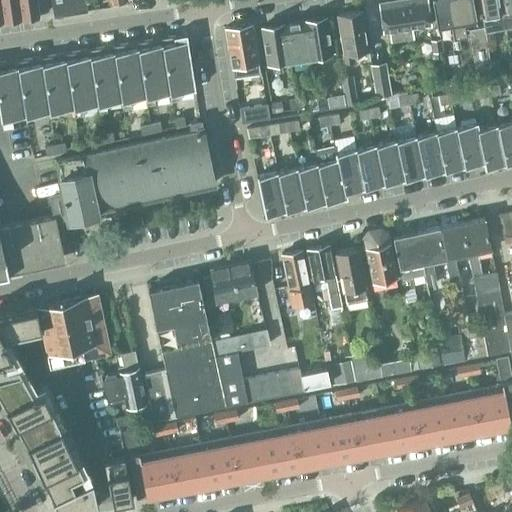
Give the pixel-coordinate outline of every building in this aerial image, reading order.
[(18,0),(0,0),(3,20),(21,18),(18,0)] [(46,0),(18,0),(21,18),(40,15),(39,12),(48,10),(46,0)] [(84,0),(50,0),(54,16),(86,10),(84,0)] [(383,31),(389,30),(391,42),(414,38),(412,27),(431,24),(427,0),(393,0),(378,2),(383,31)] [(460,37),(452,0),(432,0),(437,25),(447,23),(449,39),(460,37)] [(473,0),(452,0),(460,37),(466,36),(464,20),(476,19),(473,0)] [(503,12),(501,13),(498,0),(479,0),(483,27),(484,31),(506,28),(503,12)] [(511,0),(502,0),(505,12),(511,10),(511,0)] [(353,52),(369,49),(362,10),(337,14),(346,62),(354,60),(353,52)] [(326,16),(304,19),(310,57),(332,54),(326,16)] [(304,19),(283,22),(289,60),(310,57),(304,19)] [(289,60),(283,22),(261,26),(267,64),(289,60)] [(225,27),(232,67),(257,63),(251,23),(225,27)] [(483,27),(469,29),(477,77),(491,74),(484,31),(483,27)] [(0,115),(1,119),(195,88),(186,33),(160,37),(6,61),(0,62),(0,115)] [(441,55),(442,65),(461,62),(459,51),(441,55)] [(371,64),(376,96),(390,94),(385,62),(371,64)] [(341,76),(345,104),(358,101),(353,74),(341,76)] [(499,83),(489,85),(491,94),(501,92),(499,83)] [(491,94),(489,85),(479,87),(480,96),(491,94)] [(459,91),(449,92),(450,102),(460,100),(459,91)] [(450,102),(449,92),(438,94),(440,103),(450,102)] [(417,93),(408,95),(409,104),(419,102),(417,93)] [(409,104),(408,95),(397,97),(399,106),(409,104)] [(301,96),(294,97),(296,109),(303,107),(301,96)] [(296,109),(294,97),(288,98),(290,109),(296,109)] [(239,106),(241,121),(241,122),(245,122),(269,118),(269,117),(266,102),(264,102),(239,106)] [(378,105),(368,107),(370,116),(380,115),(378,105)] [(370,116),(368,107),(358,109),(360,118),(370,116)] [(338,113),(328,114),(329,123),(340,122),(338,113)] [(329,123),(328,114),(318,116),(319,125),(329,123)] [(174,117),(176,127),(185,124),(183,115),(174,117)] [(298,119),(287,121),(289,130),(299,128),(298,119)] [(511,119),(497,122),(506,162),(511,160),(511,119)] [(214,183),(200,120),(190,123),(191,130),(55,160),(62,191),(50,193),(53,214),(55,214),(55,217),(67,214),(68,219),(98,212),(97,208),(214,183)] [(160,120),(150,123),(152,132),(162,129),(160,120)] [(477,120),(456,125),(464,165),(483,161),(484,161),(477,127),(478,126),(477,120)] [(289,130),(287,121),(278,122),(279,131),(289,130)] [(497,122),(478,126),(477,127),(484,161),(483,161),(484,167),(506,162),(497,122)] [(152,132),(150,123),(140,125),(142,134),(152,132)] [(258,126),(260,135),(269,133),(268,124),(258,126)] [(456,125),(436,129),(444,169),(464,165),(456,125)] [(436,129),(416,134),(424,174),(444,169),(436,129)] [(112,131),(102,133),(104,142),(114,140),(112,131)] [(104,142),(102,133),(92,135),(94,144),(104,142)] [(416,134),(396,138),(404,178),(424,174),(416,134)] [(396,138),(376,142),(384,182),(404,178),(396,138)] [(64,141),(54,143),(56,152),(66,150),(64,141)] [(376,142),(356,146),(364,186),(384,182),(376,142)] [(56,152),(54,143),(44,146),(46,155),(56,152)] [(334,151),(336,157),(337,157),(344,191),(346,190),(364,186),(356,146),(334,151)] [(337,157),(336,157),(317,161),(325,201),(347,196),(346,190),(344,191),(337,157)] [(317,161),(297,165),(306,205),(325,201),(317,161)] [(297,165),(277,170),(286,209),(306,205),(297,165)] [(286,209),(277,170),(256,174),(265,214),(286,209)] [(475,293),(487,354),(510,350),(511,359),(511,210),(497,213),(502,235),(511,233),(511,238),(511,310),(504,313),(499,289),(476,293),(475,293)] [(0,273),(65,260),(55,217),(55,214),(53,214),(0,225),(0,273)] [(461,221),(468,252),(476,293),(499,289),(495,270),(481,272),(477,250),(491,248),(484,216),(461,221)] [(465,358),(487,354),(475,293),(464,296),(455,255),(468,252),(461,221),(438,226),(445,257),(450,280),(459,330),(465,358)] [(432,260),(445,257),(438,226),(416,230),(424,272),(431,303),(441,301),(432,260)] [(369,231),(365,236),(367,246),(365,246),(372,280),(395,276),(389,242),(387,242),(385,232),(380,229),(369,231)] [(411,275),(424,272),(416,230),(393,235),(404,289),(414,287),(411,275)] [(307,248),(313,277),(325,274),(331,307),(341,305),(328,243),(307,248)] [(366,293),(364,285),(356,246),(336,250),(345,297),(366,293)] [(281,253),(291,302),(312,298),(302,249),(281,253)] [(483,254),(485,269),(496,268),(495,253),(483,254)] [(250,259),(230,264),(236,295),(257,291),(250,259)] [(236,295),(230,264),(209,268),(211,275),(202,276),(207,301),(236,295)] [(275,340),(290,335),(272,276),(257,281),(275,340)] [(147,288),(156,326),(206,315),(197,277),(196,278),(196,280),(150,290),(149,288),(147,288)] [(110,352),(97,292),(37,305),(50,365),(110,352)] [(0,338),(0,336),(34,329),(29,307),(0,312),(0,395),(28,444),(58,511),(64,511),(97,505),(91,475),(74,483),(71,477),(81,473),(44,392),(31,393),(0,338)] [(229,310),(206,315),(210,339),(229,334),(228,332),(234,330),(229,310)] [(206,315),(156,326),(165,367),(143,372),(153,419),(175,415),(225,404),(210,339),(206,315)] [(229,336),(229,334),(210,339),(225,404),(225,405),(247,401),(242,377),(243,377),(237,350),(270,343),(266,328),(229,336)] [(459,330),(436,335),(442,363),(465,358),(459,330)] [(420,354),(416,355),(419,368),(440,363),(436,340),(418,343),(420,354)] [(109,400),(124,397),(126,405),(146,401),(134,349),(120,352),(123,364),(117,365),(118,369),(100,374),(109,400)] [(381,375),(379,362),(377,362),(375,351),(351,355),(356,380),(381,375)] [(416,355),(379,362),(381,375),(419,368),(416,355)] [(501,381),(472,386),(480,430),(510,425),(510,422),(511,421),(511,384),(511,379),(506,356),(497,357),(501,381)] [(478,362),(467,364),(469,373),(480,371),(478,362)] [(333,367),(329,368),(332,384),(354,380),(351,364),(333,367)] [(469,373),(467,364),(455,366),(457,375),(469,373)] [(299,366),(288,369),(292,392),(304,390),(300,372),(299,366)] [(327,367),(300,372),(304,390),(330,385),(327,367)] [(288,369),(276,371),(281,394),(292,392),(288,369)] [(276,371),(265,373),(270,396),(281,394),(276,371)] [(265,373),(254,375),(258,399),(270,396),(265,373)] [(417,373),(406,375),(408,385),(419,383),(417,373)] [(254,375),(243,377),(242,377),(247,401),(258,399),(254,375)] [(408,385),(406,375),(395,378),(396,387),(408,385)] [(357,385),(346,387),(348,397),(359,394),(357,385)] [(472,386),(441,392),(450,436),(480,430),(472,386)] [(348,397),(346,387),(334,389),(336,399),(348,397)] [(441,392),(411,398),(419,442),(450,436),(441,392)] [(296,397),(285,399),(287,408),(298,406),(296,397)] [(411,398),(381,404),(389,448),(419,442),(411,398)] [(287,408),(285,399),(274,401),(276,411),(287,408)] [(381,404),(350,410),(359,454),(389,448),(381,404)] [(236,408),(224,411),(226,420),(238,418),(236,408)] [(350,410),(320,416),(329,460),(359,454),(350,410)] [(226,420),(224,411),(213,413),(215,422),(226,420)] [(131,423),(129,414),(116,416),(118,426),(131,423)] [(320,416),(290,422),(298,466),(329,460),(320,416)] [(175,420),(164,423),(166,432),(177,430),(175,420)] [(290,422),(259,428),(268,472),(298,466),(290,422)] [(166,432),(164,423),(153,425),(155,434),(166,432)] [(177,490),(168,445),(138,451),(134,428),(124,430),(137,495),(146,493),(147,496),(177,490)] [(259,428),(229,434),(238,478),(268,472),(259,428)] [(229,434),(199,439),(207,484),(238,478),(229,434)] [(199,439),(168,445),(177,490),(207,484),(199,439)] [(105,461),(113,502),(133,498),(125,457),(105,461)] [(456,498),(460,506),(473,501),(469,492),(456,498)] [(396,508),(397,511),(430,511),(423,496),(396,508)]
